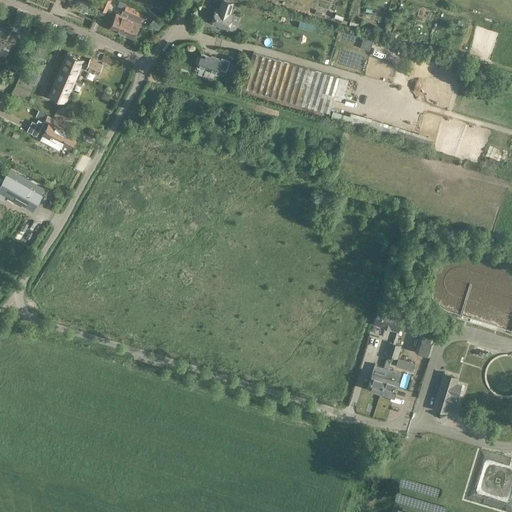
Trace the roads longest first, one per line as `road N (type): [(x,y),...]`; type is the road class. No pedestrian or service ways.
road 1 (residential): [(19,296),(144,67),(131,52),(8,0)]
road 2 (track): [(511,131),(175,23)]
